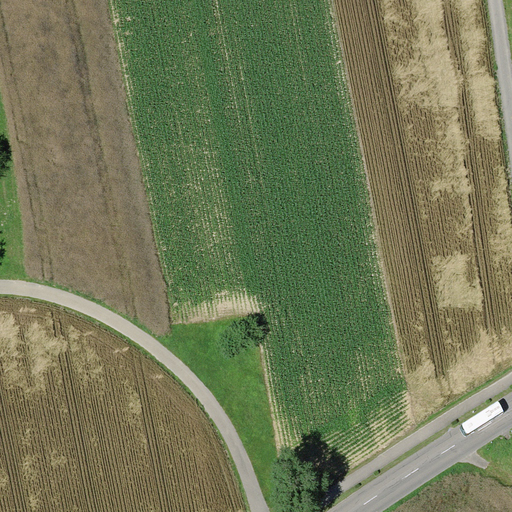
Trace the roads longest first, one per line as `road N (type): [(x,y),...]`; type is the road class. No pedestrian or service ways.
road 1 (track): [(0,288),(81,307),(142,340),(202,394),(236,451),(257,511)]
road 2 (secondary): [(511,408),(353,511)]
road 3 (track): [(493,0),(511,142)]
